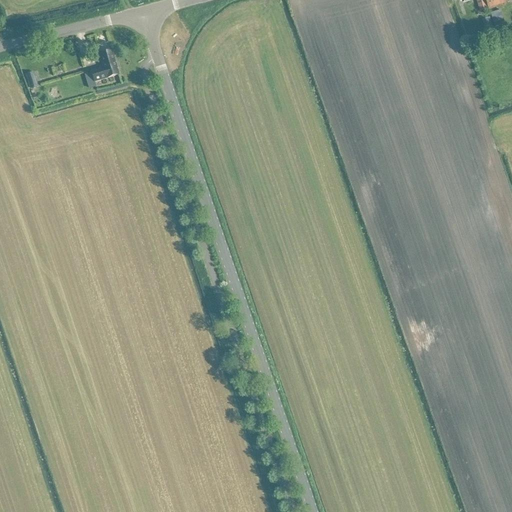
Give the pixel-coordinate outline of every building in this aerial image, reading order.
[(487,9),(484,0),(476,0),(480,12),(487,9)] [(485,0),(488,9),(507,4),(505,0),(485,0)] [(496,28),(508,26),(505,10),(493,12),(496,28)] [(489,18),(484,20),(488,33),(493,31),(489,18)] [(85,76),(89,89),(96,87),(95,83),(119,75),(118,70),(119,69),(117,64),(116,63),(112,51),(101,54),(105,70),(85,76)] [(41,74),(27,78),(36,106),(50,101),(41,74)]
